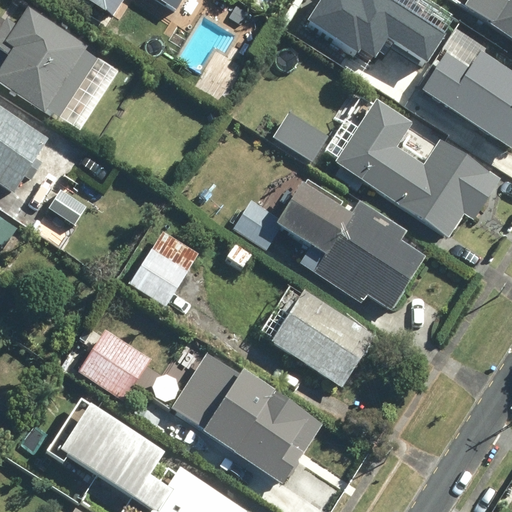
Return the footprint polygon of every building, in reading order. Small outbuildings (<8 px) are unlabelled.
[(75,0),(102,16),(105,11),(115,17),(124,0),(75,0)] [(511,0),(446,0),(444,3),(459,12),(511,45),(511,52),(509,57),(511,58),(511,0)] [(0,67),(0,94),(37,118),(40,113),(79,138),(119,75),(21,12),(11,29),(0,21),(0,55),(5,59),(0,67)] [(455,37),(431,74),(379,40),(373,50),(341,30),(324,55),(408,109),(416,97),(508,156),(511,149),(511,80),(511,82),(478,61),(482,54),(455,37)] [(392,154),(408,130),(373,107),(331,171),(443,244),(459,220),(469,226),(495,187),(435,148),(419,172),(392,154)] [(0,192),(11,199),(43,142),(0,118),(0,192)] [(323,144),(287,120),(272,143),(308,167),(323,144)] [(388,315),(418,271),(423,262),(399,246),(405,236),(357,205),(345,224),(297,192),(276,225),(248,206),(229,234),(263,256),(275,237),(304,256),(296,269),(357,309),(364,299),(388,315)] [(81,229),(51,209),(33,236),(64,256),(81,229)] [(0,253),(1,255),(15,231),(0,222),(0,253)] [(196,257),(160,236),(128,291),(163,312),(196,257)] [(251,261),(229,247),(219,262),(240,277),(251,261)] [(369,343),(300,297),(265,349),(334,395),(369,343)] [(147,364),(103,338),(78,379),(122,406),(147,364)] [(202,357),(167,415),(201,436),(197,441),(279,492),(318,429),(202,357)] [(143,480),(155,461),(82,414),(54,458),(139,511),(235,511),(178,476),(166,495),(143,480)]
